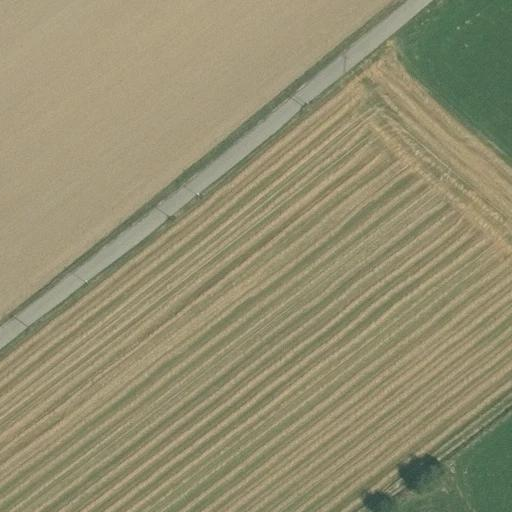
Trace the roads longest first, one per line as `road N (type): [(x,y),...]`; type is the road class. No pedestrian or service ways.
road 1 (tertiary): [(422,0),(0,340)]
road 2 (track): [(375,511),(511,407)]
